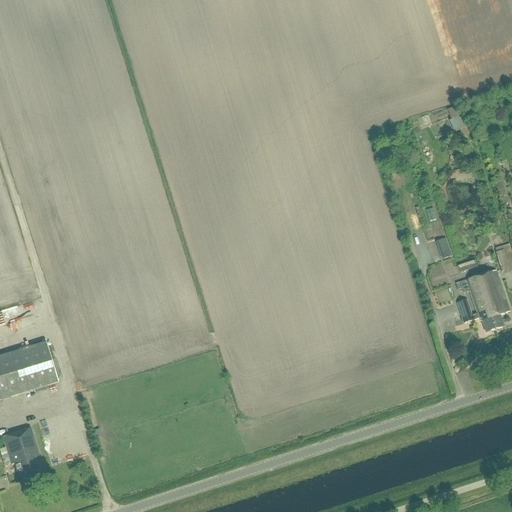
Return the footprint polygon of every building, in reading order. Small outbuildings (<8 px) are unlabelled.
[(438,240),(442,252),(450,249),(446,237),(438,240)] [(490,319),(494,331),(503,328),(499,316),(509,313),(495,272),(480,277),(494,318),(490,319)] [(485,334),(494,331),(490,319),(494,318),(480,277),(465,282),(476,315),(471,316),(465,298),(455,301),(463,325),(479,319),(480,323),(481,322),(485,334)] [(0,400),(58,383),(45,343),(0,356),(0,400)] [(43,470),(30,429),(2,438),(6,449),(0,451),(5,467),(14,464),(17,473),(20,472),(23,481),(38,476),(37,472),(43,470)]
